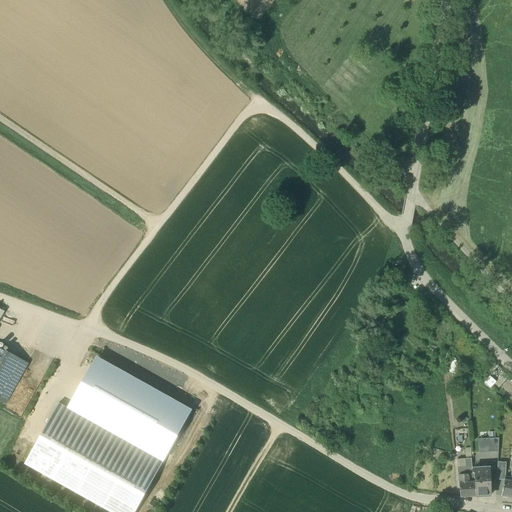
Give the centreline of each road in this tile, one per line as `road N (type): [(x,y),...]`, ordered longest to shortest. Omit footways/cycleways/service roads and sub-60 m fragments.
road 1 (track): [(421,501),(381,486),(176,364),(86,327)]
road 2 (track): [(156,226),(0,121)]
road 3 (residential): [(403,235),(425,281),(511,364)]
road 4 (track): [(511,306),(411,191)]
road 5 (track): [(170,0),(256,102)]
